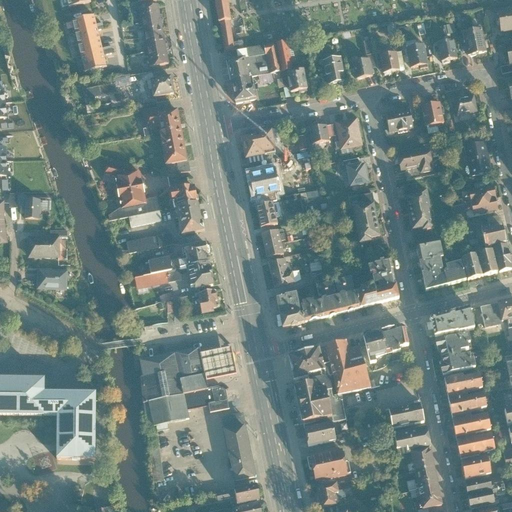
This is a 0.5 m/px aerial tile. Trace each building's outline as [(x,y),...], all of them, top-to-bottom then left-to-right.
[(215,0),(224,53),(235,51),(230,19),(231,19),(228,0),(215,0)] [(159,4),(139,7),(140,18),(137,19),(138,23),(161,19),(159,4)] [(511,9),(498,11),(502,33),(511,31),(511,9)] [(72,22),(75,35),(97,29),(94,16),(72,22)] [(161,19),(138,23),(139,28),(142,28),(144,38),(164,34),(161,19)] [(488,53),(483,28),(465,32),(470,56),(488,53)] [(75,35),(79,48),(100,42),(97,29),(75,35)] [(143,48),(144,53),(167,49),(164,34),(144,38),(146,47),(143,48)] [(459,59),(456,41),(439,44),(443,62),(459,59)] [(79,48),(82,60),(104,55),(100,42),(79,48)] [(288,42),(259,48),(264,75),(293,70),(288,42)] [(430,64),(426,44),(408,48),(412,68),(430,64)] [(264,75),(259,48),(247,50),(249,59),(238,61),(229,63),(232,76),(235,94),(254,90),(252,78),(264,75)] [(167,49),(144,53),(144,58),(148,57),(150,67),(151,67),(170,64),(167,49)] [(236,52),(238,61),(249,59),(247,50),(236,52)] [(402,70),(398,52),(380,56),(384,74),(402,70)] [(82,60),(85,73),(107,68),(104,55),(82,60)] [(347,81),(342,57),(324,61),(329,85),(347,81)] [(374,76),(371,59),(354,62),(357,80),(374,76)] [(511,65),(501,68),(502,74),(511,72),(511,65)] [(309,89),(305,68),(287,71),(291,93),(309,89)] [(175,97),(172,79),(152,82),(155,100),(175,97)] [(115,84),(99,88),(101,98),(101,99),(118,95),(115,84)] [(99,88),(86,91),(88,101),(101,98),(99,88)] [(254,90),(235,94),(238,106),(256,102),(254,90)] [(479,112),(475,95),(454,99),(458,117),(479,112)] [(160,135),(183,131),(178,109),(171,111),(170,102),(156,104),(157,108),(142,111),(147,137),(152,136),(151,130),(159,128),(160,135)] [(447,123),(442,103),(422,107),(426,128),(447,123)] [(411,109),(386,114),(391,134),(416,129),(411,109)] [(364,146),(358,119),(335,123),(341,150),(364,146)] [(331,142),(328,126),(310,130),(313,146),(331,142)] [(273,130),(242,136),(247,159),(265,155),(265,152),(277,150),(273,130)] [(183,131),(160,135),(166,166),(177,164),(188,162),(183,131)] [(400,142),(400,151),(421,150),(420,141),(400,142)] [(493,173),(487,143),(465,147),(469,167),(468,167),(466,169),(467,172),(468,173),(469,175),(470,174),(471,177),(493,173)] [(430,149),(399,155),(403,173),(421,169),(422,174),(434,172),(433,166),(434,166),(430,149)] [(248,164),(250,175),(267,172),(266,170),(272,169),(271,163),(265,164),(265,161),(248,164)] [(188,162),(177,164),(179,174),(191,172),(188,162)] [(122,209),(146,204),(140,172),(131,174),(130,170),(107,164),(104,174),(116,177),(122,209)] [(360,166),(347,169),(350,185),(351,187),(369,184),(366,171),(364,171),(363,165),(360,166)] [(267,172),(250,175),(253,188),(269,185),(269,182),(276,181),(274,174),(268,176),(267,172)] [(173,189),(177,208),(199,204),(195,185),(173,189)] [(270,188),(269,185),(253,188),(255,201),(272,197),(271,194),(275,193),(275,190),(276,189),(276,187),(270,188)] [(416,185),(405,188),(416,242),(427,240),(425,231),(437,228),(429,190),(418,193),(416,185)] [(463,199),(464,205),(497,198),(494,186),(470,191),(472,198),(463,199)] [(18,194),(10,194),(10,208),(18,208),(18,194)] [(384,248),(373,194),(361,196),(363,203),(355,205),(362,244),(371,243),(373,250),(384,248)] [(500,210),(497,198),(464,205),(465,211),(474,209),(475,215),(500,210)] [(0,245),(9,244),(6,201),(0,201),(0,245)] [(41,220),(42,202),(27,201),(26,219),(41,220)] [(274,203),(257,207),(262,229),(279,225),(274,203)] [(199,204),(177,208),(182,236),(204,232),(199,204)] [(162,213),(138,218),(139,226),(164,222),(162,213)] [(504,227),(483,232),(487,249),(508,244),(504,227)] [(280,231),(262,235),(267,259),(285,255),(284,251),(286,250),(285,244),(283,244),(282,242),(286,241),(285,234),(281,235),(280,231)] [(170,235),(126,243),(129,255),(173,246),(170,235)] [(30,260),(61,259),(61,236),(29,237),(30,260)] [(444,244),(418,250),(421,263),(444,259),(447,258),(444,244)] [(187,269),(211,265),(207,245),(182,250),(183,255),(182,255),(183,261),(179,262),(180,270),(187,269)] [(511,270),(511,256),(509,245),(495,249),(495,251),(500,273),(511,270)] [(483,260),(482,260),(487,277),(500,273),(495,251),(482,255),(483,260)] [(464,260),(464,263),(470,282),(487,277),(482,260),(481,260),(480,256),(464,260)] [(149,263),(152,276),(172,272),(169,259),(149,263)] [(421,263),(423,276),(443,271),(447,271),(444,259),(421,263)] [(383,290),(398,286),(392,260),(383,262),(383,265),(370,267),(372,274),(376,274),(376,277),(375,277),(377,284),(382,283),(383,290)] [(286,261),(269,264),(275,289),(296,284),(294,273),(289,274),(289,271),(291,270),(290,264),(287,265),(286,261)] [(450,273),(447,274),(451,287),(470,282),(464,263),(450,267),(451,271),(449,272),(450,273)] [(215,286),(211,265),(187,269),(191,288),(196,287),(196,290),(215,286)] [(323,274),(322,265),(311,267),(313,275),(323,274)] [(69,292),(70,272),(39,270),(38,290),(69,292)] [(152,276),(136,280),(138,289),(180,280),(178,270),(172,272),(152,276)] [(443,271),(423,276),(427,293),(451,287),(447,274),(444,274),(443,271)] [(343,297),(340,298),(345,314),(364,308),(359,293),(356,293),(355,290),(357,289),(353,278),(336,282),(339,293),(342,293),(343,297)] [(324,302),(322,302),(326,319),(345,314),(340,298),(337,299),(336,294),(338,294),(334,283),(318,287),(321,298),(323,297),(324,302)] [(363,292),(359,293),(364,308),(381,304),(378,291),(377,288),(376,288),(375,285),(362,289),(363,292)] [(378,291),(381,304),(403,299),(399,286),(398,286),(383,290),(378,291)] [(219,301),(216,292),(199,295),(203,316),(215,313),(214,310),(218,309),(216,302),(219,301)] [(281,316),(303,311),(302,308),(299,294),(287,297),(287,299),(278,300),(281,316)] [(170,295),(138,303),(140,308),(171,300),(170,295)] [(511,321),(511,300),(496,304),(496,305),(500,324),(511,321)] [(305,307),(302,308),(303,311),(307,324),(326,319),(322,302),(316,304),(315,301),(305,304),(305,307)] [(501,326),(500,324),(496,305),(480,308),(484,330),(501,326)] [(307,325),(307,324),(303,311),(281,316),(285,330),(307,325)] [(469,311),(428,321),(432,339),(450,335),(450,336),(456,335),(456,336),(473,332),(469,311)] [(400,327),(378,333),(384,354),(389,352),(390,355),(398,353),(397,350),(408,347),(403,330),(400,327)] [(384,354),(378,333),(360,338),(367,366),(371,365),(369,361),(382,357),(381,354),(384,354)] [(468,336),(434,343),(442,378),(475,371),(473,361),(470,362),(469,356),(459,358),(458,353),(468,351),(467,346),(470,345),(468,336)] [(344,343),(323,348),(329,373),(334,397),(341,396),(369,389),(358,349),(347,352),(344,343)] [(329,373),(323,348),(286,357),(291,382),(310,377),(329,373)] [(201,356),(204,369),(206,382),(237,375),(231,350),(201,356)] [(189,421),(187,412),(179,374),(204,369),(201,356),(200,351),(139,361),(143,378),(140,378),(142,405),(143,405),(146,429),(153,484),(163,483),(157,433),(169,430),(168,425),(189,421)] [(208,390),(206,382),(204,369),(179,374),(187,412),(209,408),(210,414),(229,410),(225,392),(217,388),(208,390)] [(329,373),(310,377),(312,385),(290,390),(297,427),(303,426),(303,429),(304,432),(346,423),(346,420),(341,396),(334,397),(329,373)] [(461,378),(442,381),(447,402),(465,398),(465,395),(482,391),(478,377),(461,381),(461,378)] [(0,511),(12,511),(11,507),(0,508),(0,418),(58,419),(59,445),(59,448),(59,452),(59,463),(98,463),(98,396),(52,395),(53,392),(53,383),(0,381),(0,511)] [(465,398),(447,402),(451,422),(470,418),(469,414),(485,411),(482,397),(466,400),(465,398)] [(419,405),(387,413),(391,432),(424,424),(419,405)] [(222,421),(224,430),(245,425),(244,417),(222,421)] [(470,418),(451,422),(456,443),(474,439),(474,436),(490,433),(486,417),(471,421),(470,418)] [(304,432),(301,432),(304,450),(337,444),(336,438),(348,434),(346,423),(304,432)] [(254,465),(245,425),(224,430),(225,434),(214,436),(217,448),(227,446),(232,470),(235,485),(256,480),(255,477),(257,477),(254,465)] [(408,455),(429,451),(424,430),(392,436),(396,453),(405,451),(406,455),(408,455)] [(474,439),(456,443),(460,463),(478,459),(477,456),(495,452),(492,437),(475,441),(474,439)] [(426,511),(441,509),(429,451),(408,455),(420,511),(426,511)] [(511,473),(511,451),(502,453),(507,475),(511,473)] [(341,452),(307,460),(313,485),(346,478),(346,477),(350,475),(348,465),(345,464),(343,453),(341,452)] [(487,459),(460,465),(464,483),(491,477),(487,459)] [(489,480),(463,485),(466,500),(492,494),(489,480)] [(335,486),(314,490),(319,511),(337,508),(334,497),(337,496),(335,486)] [(262,505),(258,487),(235,492),(239,509),(262,505)] [(492,494),(466,500),(469,511),(474,511),(494,508),(492,494)]
